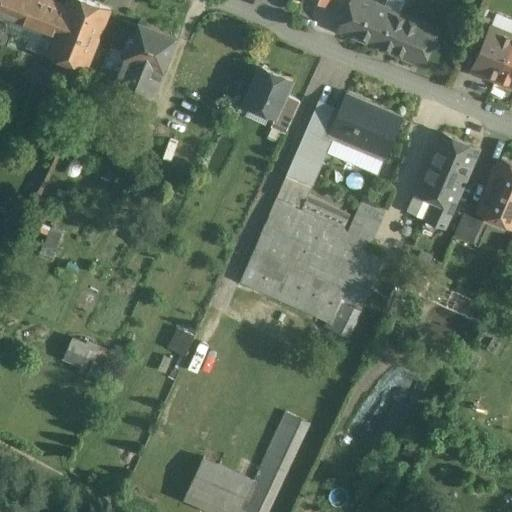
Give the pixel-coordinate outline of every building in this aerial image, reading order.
[(68,0),(66,7),(48,0),(0,0),(0,16),(54,37),(46,55),(85,70),(109,9),(85,0),(68,0)] [(436,30),(366,0),(352,0),(340,28),(422,64),(436,30)] [(482,16),(472,38),(483,43),(490,27),(491,27),(493,21),(482,16)] [(177,37),(139,21),(132,39),(128,37),(122,53),(125,54),(111,89),(150,104),(177,37)] [(511,36),(491,27),(490,27),(483,43),(473,67),(497,77),(511,41),(511,36)] [(511,41),(497,77),(511,83),(511,41)] [(291,81),(261,67),(245,101),(276,115),(286,94),(291,81)] [(402,116),(347,92),(336,115),(329,132),(334,134),(385,156),(402,116)] [(276,115),(271,126),(285,132),(300,101),(286,94),(276,115)] [(336,115),(316,106),(286,175),(312,186),(326,152),(334,134),(329,132),(336,115)] [(143,116),(131,112),(121,136),(134,141),(141,124),(144,116),(143,115),(143,116)] [(152,129),(141,124),(134,141),(145,146),(152,129)] [(417,191),(409,187),(397,215),(423,227),(427,218),(460,141),(442,133),(417,191)] [(385,156),(334,134),(326,152),(377,174),(385,156)] [(460,141),(427,218),(445,226),(479,148),(461,140),(460,141)] [(511,163),(502,159),(479,210),(486,213),(511,224),(511,163)] [(127,170),(110,162),(105,175),(123,181),(127,170)] [(312,186),(286,175),(276,196),(302,208),(308,195),(312,186)] [(350,214),(308,195),(302,208),(344,227),(350,214)] [(302,208),(276,196),(240,280),(326,320),(323,327),(347,338),(384,259),(339,238),(344,227),(302,208)] [(385,210),(362,200),(357,211),(380,222),(385,210)] [(479,210),(467,205),(454,234),(473,242),(486,213),(479,210)] [(380,222),(357,211),(349,230),(372,241),(380,222)] [(485,304),(413,272),(406,288),(478,320),(485,304)] [(425,337),(405,327),(398,342),(417,352),(425,337)] [(195,336),(183,330),(174,350),(186,355),(195,336)] [(72,335),(64,361),(98,372),(106,346),(72,335)] [(253,481),(239,511),(267,511),(309,423),(285,412),(253,481)] [(235,472),(203,458),(183,500),(209,511),(217,511),(225,495),(235,472)] [(239,511),(253,481),(235,472),(225,495),(217,511),(239,511)]
